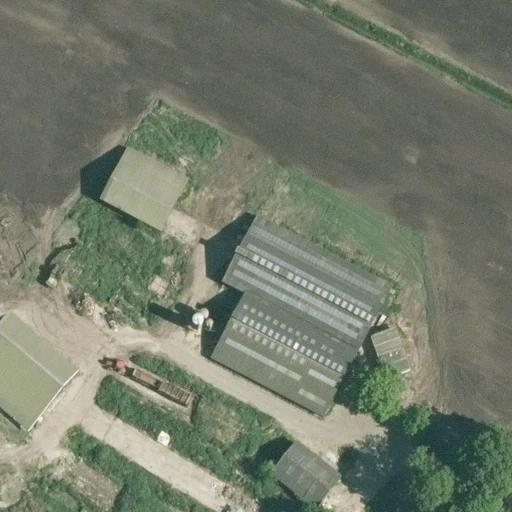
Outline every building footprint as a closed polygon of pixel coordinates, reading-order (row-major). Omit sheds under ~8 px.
[(102,201),(160,231),(186,182),(128,151),(102,201)] [(31,232),(48,209),(34,198),(16,221),(31,232)] [(390,288),(256,218),(222,284),(244,296),(226,331),(216,326),(213,332),(223,337),(211,359),(322,417),(390,288)] [(5,321),(0,326),(0,404),(28,429),(72,378),(5,321)] [(402,329),(381,336),(385,349),(406,342),(402,329)] [(340,479),(296,444),(270,476),(314,511),(340,479)]
